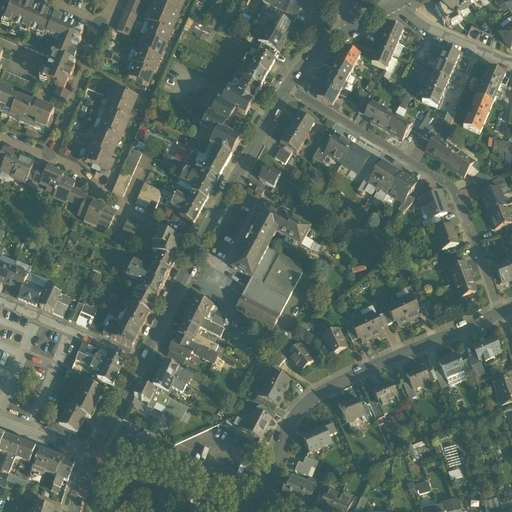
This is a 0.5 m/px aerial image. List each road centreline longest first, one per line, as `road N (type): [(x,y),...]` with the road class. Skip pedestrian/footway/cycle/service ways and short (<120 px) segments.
road 1 (residential): [(499,313),(319,392),(282,440),(255,511)]
road 2 (residential): [(286,87),(452,188),(499,313)]
road 3 (residential): [(286,87),(202,244)]
road 4 (residential): [(202,244),(128,212),(50,157)]
road 5 (residential): [(0,301),(141,361)]
road 6 (residential): [(88,458),(230,511)]
road 7 (residential): [(50,157),(100,26)]
road 8 (residential): [(202,244),(141,361)]
road 9 (residential): [(395,9),(422,29),(511,65)]
